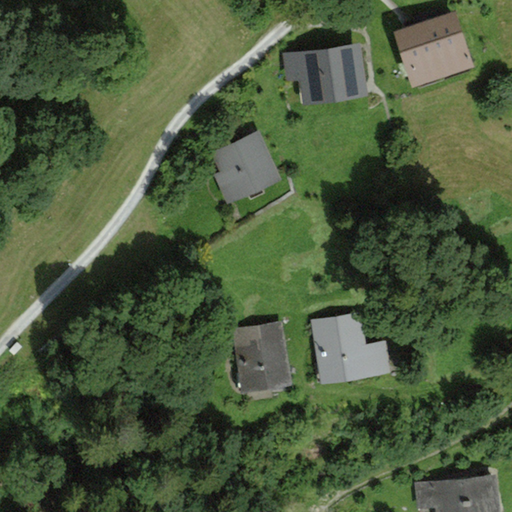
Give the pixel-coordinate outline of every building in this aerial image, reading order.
[(395,25),(410,69),(411,69),(461,52),(464,51),(449,9),(444,6),(435,9),(433,2),(411,9),(414,16),(399,21),(395,25)] [(299,49),(304,86),(356,79),(351,42),(299,49)] [(356,79),(304,86),(299,49),(284,51),(286,67),(295,65),(299,95),(357,87),(356,79)] [(411,69),(415,79),(465,62),(461,52),(411,69)] [(221,164),(230,184),(253,173),(269,166),(252,130),(213,148),(221,164)] [(244,190),(258,184),(253,173),(230,184),(221,164),(213,168),(224,192),(242,184),(244,190)] [(382,357),(379,336),(358,339),(353,307),(327,311),(329,326),(316,328),(320,353),(322,366),(343,363),(382,357)] [(316,328),(329,326),(327,311),(314,313),(316,328)] [(241,362),(244,375),(263,372),(282,369),(273,316),(250,320),(252,336),(237,338),(241,362)] [(237,338),(252,336),(250,320),(235,322),(237,338)] [(315,373),(344,368),(343,363),(322,366),(320,353),(312,354),(315,373)] [(263,372),(244,375),(241,362),(233,363),(236,383),(264,378),(263,372)] [(435,493),(437,511),(490,505),(486,465),(432,471),(433,473),(435,493)] [(412,475),(415,495),(435,493),(433,473),(412,475)]
